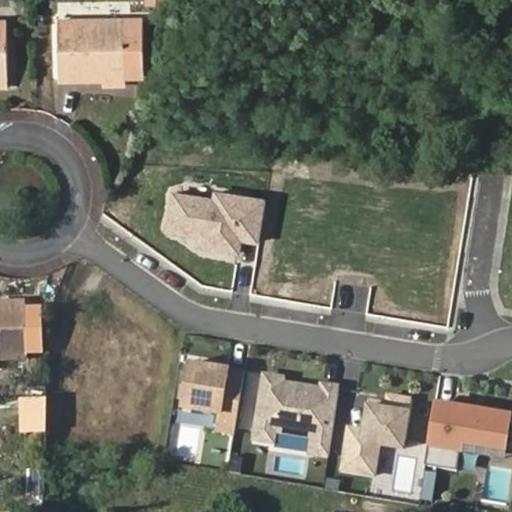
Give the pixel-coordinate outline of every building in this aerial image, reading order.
[(124,73),(124,22),(124,21),(58,22),(59,79),(106,78),(125,77),(124,73)] [(142,22),(124,22),(124,73),(144,72),(142,22)] [(126,87),(125,77),(106,78),(106,88),(126,87)] [(214,199),(171,192),(164,232),(200,237),(198,248),(240,254),(242,243),(260,246),(267,199),(215,191),(214,199)] [(0,353),(26,353),(24,303),(0,304),(0,353)] [(183,396),(181,404),(219,411),(216,427),(234,430),(244,369),(188,360),(185,382),(179,381),(177,395),(183,396)] [(271,439),(273,427),(305,433),(302,449),(327,453),(339,385),(322,382),(321,387),(281,381),(282,376),(264,373),(253,436),(271,439)] [(411,398),(388,394),(386,402),(381,401),(380,406),(367,404),(363,428),(348,426),(341,467),(374,473),(379,443),(402,447),(411,398)] [(45,432),(44,398),(22,399),(23,432),(45,432)] [(456,469),(461,440),(504,448),(509,415),(434,402),(424,463),(456,469)] [(511,466),(486,464),(483,494),(509,497),(511,469),(511,466)]
